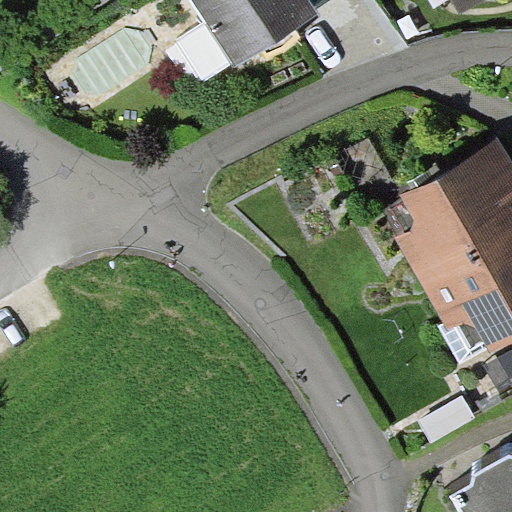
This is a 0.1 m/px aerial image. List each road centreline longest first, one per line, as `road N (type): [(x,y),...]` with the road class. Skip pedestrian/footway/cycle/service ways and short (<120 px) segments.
road 1 (residential): [(511,57),(489,54),(356,91),(94,216)]
road 2 (residential): [(94,216),(193,245),(330,394),(376,511)]
road 3 (residential): [(0,140),(94,216)]
